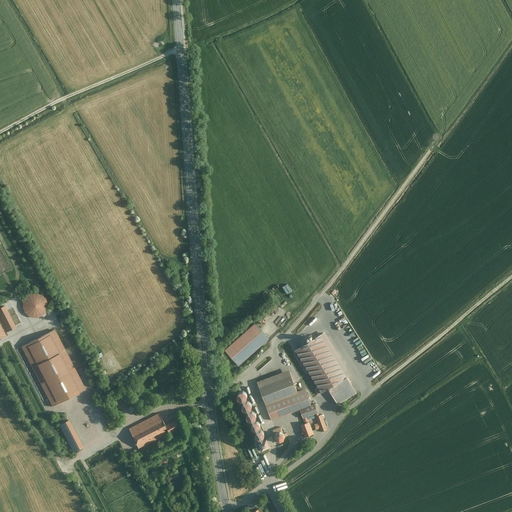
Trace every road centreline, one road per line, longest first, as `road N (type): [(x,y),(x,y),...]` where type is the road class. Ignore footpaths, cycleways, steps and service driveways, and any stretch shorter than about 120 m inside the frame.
road 1 (tertiary): [(177,0),(199,311),(226,511)]
road 2 (track): [(386,378),(511,278)]
